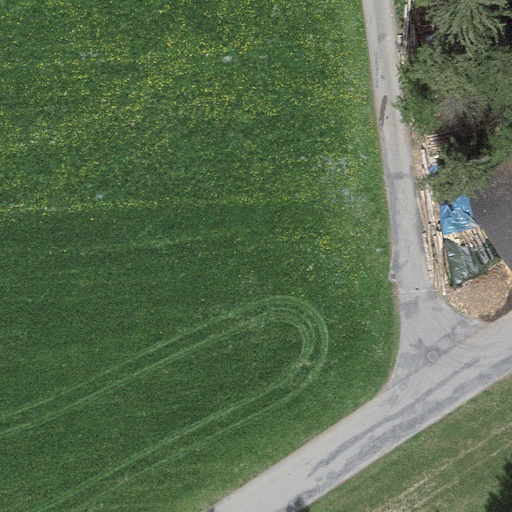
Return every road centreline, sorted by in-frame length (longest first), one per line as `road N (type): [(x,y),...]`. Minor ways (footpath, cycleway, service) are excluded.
road 1 (track): [(423,393),(376,0)]
road 2 (unclassified): [(511,333),(245,511)]
